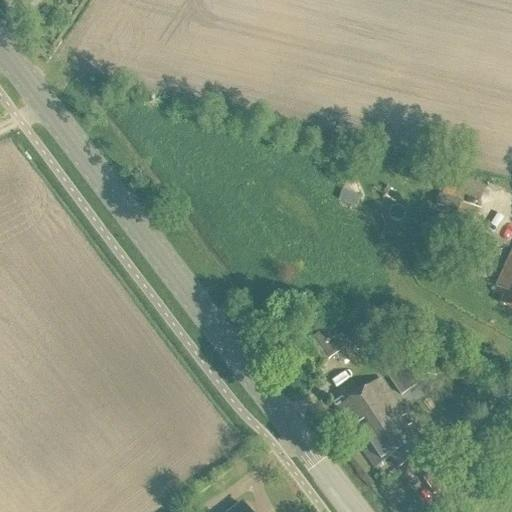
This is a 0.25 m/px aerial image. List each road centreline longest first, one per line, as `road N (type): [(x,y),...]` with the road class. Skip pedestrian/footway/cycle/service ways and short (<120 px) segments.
road 1 (primary): [(355,511),(0,48)]
road 2 (track): [(511,413),(444,511)]
